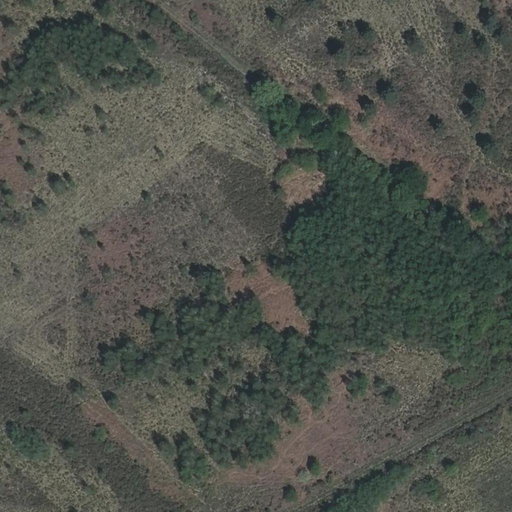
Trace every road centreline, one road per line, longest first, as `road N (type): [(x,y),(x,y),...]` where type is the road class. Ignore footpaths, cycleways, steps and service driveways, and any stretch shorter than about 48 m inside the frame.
road 1 (track): [(159,0),(511,271)]
road 2 (track): [(293,511),(511,392)]
